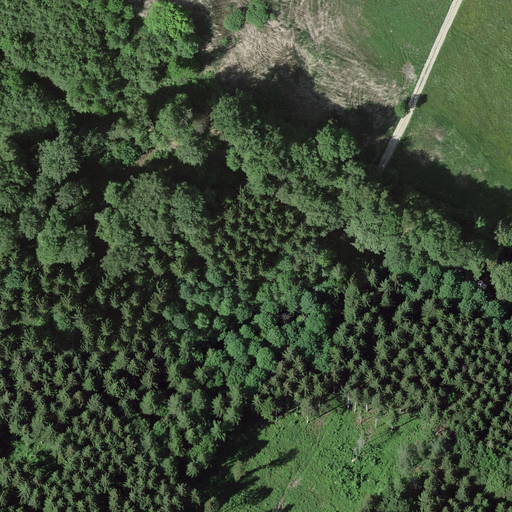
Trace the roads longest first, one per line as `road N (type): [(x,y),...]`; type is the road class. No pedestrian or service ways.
road 1 (track): [(511,316),(310,190),(105,120)]
road 2 (track): [(459,0),(360,217)]
